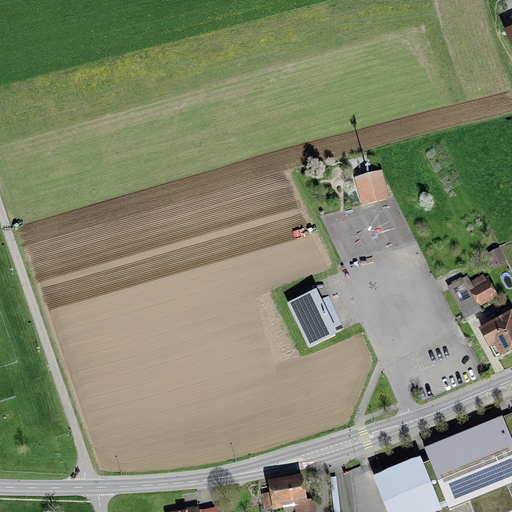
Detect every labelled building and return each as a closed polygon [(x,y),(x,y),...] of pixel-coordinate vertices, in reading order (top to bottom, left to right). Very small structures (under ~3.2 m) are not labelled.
[(382,172),(354,179),(361,207),(389,200),(382,172)] [(505,262),(498,250),(488,255),(495,267),(505,262)] [(483,274),(470,281),(467,276),(447,287),(465,320),(482,311),(480,307),(498,297),(489,280),(487,281),(483,274)] [(316,291),(287,304),(308,349),(337,336),(336,333),(344,329),(328,296),(320,299),(316,291)] [(511,352),(511,312),(510,313),(507,309),(500,313),(502,317),(478,330),(489,350),(491,349),(495,356),(498,354),(500,359),(511,352)] [(511,413),(423,450),(448,509),(468,501),(472,511),(511,511),(511,496),(507,484),(511,482),(511,413)] [(431,511),(440,509),(420,459),(383,474),(398,511),(431,511)] [(339,511),(336,477),(329,477),(332,511),(339,511)] [(272,507),(273,509),(277,508),(277,505),(293,502),(304,500),(300,479),(268,485),(270,493),(263,494),(266,508),(272,507)] [(313,511),(312,503),(297,505),(298,511),(313,511)]
